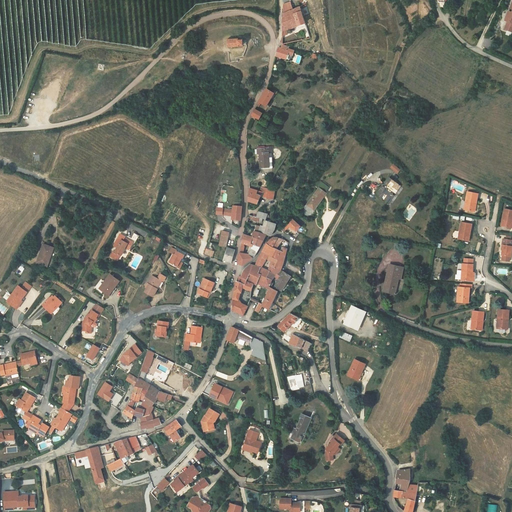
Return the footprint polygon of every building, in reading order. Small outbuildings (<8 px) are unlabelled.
[(511,3),(510,3),(507,13),(510,14),(509,17),(506,16),(506,19),(504,19),(502,25),(505,26),(502,34),(510,36),(511,32),(510,32),(511,28),(511,27),(511,3)] [(287,14),(285,15),(285,32),(301,26),(308,24),(304,12),(303,8),(294,12),(287,14)] [(244,47),(244,45),(248,45),(247,41),(244,41),(244,39),(229,39),(230,48),(244,47)] [(290,49),(291,47),(285,45),(283,49),(280,48),(278,53),(277,56),(288,59),(289,53),(290,49)] [(269,106),(277,93),(269,88),(262,101),(269,106)] [(260,119),(264,112),(256,109),(253,115),(260,119)] [(34,158),(35,161),(42,162),(42,158),(43,158),(45,157),(47,155),(47,152),(48,150),(47,148),(46,145),(44,143),(42,143),(39,142),(36,143),(34,144),(33,146),(32,146),(31,148),(31,151),(31,153),(33,156),(34,158)] [(257,145),(257,150),(258,150),(259,164),(268,163),(268,162),(272,161),(270,144),(257,145)] [(391,167),(399,173),(402,169),(394,163),(391,167)] [(402,180),(390,171),(385,178),(387,180),(385,183),(383,181),(377,188),(389,197),(392,194),(390,192),(396,182),(399,184),(402,180)] [(317,181),(319,183),(326,188),(330,182),(320,176),(317,181)] [(262,191),(272,193),(274,185),(265,183),(261,182),(260,186),(249,184),(247,197),(260,200),(262,191)] [(390,192),(392,194),(399,184),(396,182),(390,192)] [(319,183),(307,199),(314,204),(323,191),(326,188),(319,183)] [(464,189),(461,207),(471,209),(472,200),(474,200),(476,191),(464,189)] [(76,195),(73,194),(67,203),(71,205),(76,195)] [(511,214),(511,205),(502,204),(499,223),(509,224),(510,217),(511,217),(511,214)] [(239,219),(239,205),(232,205),(231,219),(239,219)] [(273,223),(274,220),(269,218),(264,217),(263,222),(260,221),(257,228),(266,230),(269,231),(273,223)] [(291,219),(287,224),(296,229),(300,224),(299,223),(291,219)] [(458,228),(461,228),(459,238),(468,239),(471,221),(460,219),(458,228)] [(252,227),(250,232),(263,235),(266,230),(257,228),(252,227)] [(121,238),(119,242),(117,246),(121,249),(122,250),(129,239),(132,240),(135,235),(123,228),(118,237),(121,238)] [(263,235),(250,232),(243,230),(241,237),(253,241),(248,251),(239,248),(237,259),(241,261),(244,259),(248,256),(252,253),(254,251),(263,235)] [(222,231),(219,243),(225,244),(227,232),(222,231)] [(265,240),(271,242),(276,234),(274,233),(270,234),(265,240)] [(281,235),(276,234),(271,242),(275,245),(281,235)] [(502,236),(501,242),(503,242),(503,247),(502,252),(511,253),(511,246),(511,242),(511,243),(511,236),(508,236),(504,236),(502,236)] [(252,263),(258,265),(265,251),(271,253),(275,245),(271,242),(265,240),(261,247),(252,263)] [(60,248),(51,244),(48,252),(45,251),(41,261),(51,265),(53,261),(60,248)] [(281,244),(280,247),(275,245),(271,253),(273,254),(281,257),(285,245),(281,244)] [(115,245),(112,250),(118,254),(121,249),(117,246),(115,245)] [(213,257),(215,252),(210,249),(206,247),(204,252),(213,257)] [(226,247),(223,258),(231,262),(234,249),(226,247)] [(180,266),(185,254),(178,250),(177,253),(175,252),(171,262),(180,266)] [(280,261),(281,257),(273,254),(271,260),(268,259),(266,267),(268,268),(273,269),(273,270),(279,265),(280,261)] [(473,257),(463,256),(463,260),(462,260),(461,277),(471,278),(471,270),(473,270),(474,262),(472,261),(473,257)] [(393,290),(397,276),(399,277),(402,264),(387,261),(381,287),(393,290)] [(240,271),(252,281),(254,281),(256,282),(256,280),(261,265),(258,265),(252,263),(250,262),(248,262),(244,265),(240,271)] [(266,267),(261,265),(256,280),(263,283),(268,285),(269,283),(266,282),(267,281),(268,277),(264,275),(268,268),(266,267)] [(273,270),(273,269),(268,268),(264,275),(268,277),(267,281),(281,288),(290,272),(283,267),(281,268),(279,265),(273,270)] [(119,276),(111,270),(99,283),(110,292),(117,284),(114,281),(119,276)] [(169,273),(163,270),(160,275),(162,277),(166,279),(169,273)] [(157,284),(155,283),(160,275),(151,271),(147,278),(149,279),(144,287),(153,292),(157,284)] [(251,286),(252,283),(252,281),(240,271),(238,271),(238,277),(235,277),(234,285),(233,294),(230,306),(242,311),(246,302),(243,301),(240,295),(242,289),(243,290),(245,284),(251,286)] [(208,296),(215,283),(204,277),(197,290),(208,296)] [(27,288),(18,281),(7,297),(15,303),(21,294),(22,295),(27,288)] [(468,287),(471,287),(472,281),(460,281),(460,286),(457,286),(456,298),(467,299),(468,287)] [(259,304),(267,307),(276,287),(269,283),(268,285),(266,288),(260,300),(259,304)] [(22,295),(21,294),(15,303),(19,305),(24,297),(22,295)] [(64,309),(68,305),(60,296),(57,299),(56,297),(47,305),(54,313),(61,307),(64,309)] [(96,296),(92,304),(100,308),(103,301),(99,298),(96,296)] [(86,315),(85,319),(83,319),(84,325),(88,325),(88,328),(94,328),(94,319),(91,318),(93,315),(95,316),(100,308),(92,304),(91,303),(90,303),(85,314),(86,315)] [(343,323),(356,328),(363,311),(351,306),(343,323)] [(511,307),(499,306),(499,326),(508,326),(509,315),(511,315),(511,307)] [(64,309),(61,307),(54,313),(57,315),(64,309)] [(475,309),(474,329),(483,329),(484,319),(486,319),(487,310),(475,309)] [(292,320),(294,321),(300,315),(293,311),(281,325),(285,329),(292,320)] [(157,320),(157,326),(159,327),(157,335),(165,337),(166,332),(164,332),(165,327),(167,328),(167,321),(157,320)] [(191,333),(186,332),(185,340),(197,341),(198,335),(201,335),(203,326),(192,324),(191,333)] [(262,339),(248,332),(229,324),(225,336),(233,339),(235,333),(250,338),(248,344),(253,346),(263,350),(262,339)] [(341,331),(338,337),(349,341),(352,335),(341,331)] [(291,342),(298,345),(301,338),(295,335),(291,342)] [(312,343),(301,338),(298,345),(309,351),(312,343)] [(100,343),(93,339),(87,351),(93,354),(100,343)] [(123,354),(123,355),(120,360),(128,365),(130,362),(130,363),(142,353),(135,345),(123,354)] [(25,361),(31,360),(41,358),(39,349),(24,351),(25,356),(25,361)] [(154,354),(148,351),(142,367),(149,369),(154,354)] [(344,371),(357,377),(361,369),(358,368),(362,360),(351,355),(344,371)] [(7,365),(3,366),(3,367),(4,370),(5,375),(10,374),(11,379),(12,379),(23,377),(19,362),(7,365)] [(144,378),(146,370),(141,367),(139,372),(137,379),(135,384),(152,392),(157,394),(160,387),(144,378)] [(128,375),(137,379),(139,372),(131,368),(128,375)] [(304,387),(301,374),(295,376),(298,388),(304,387)] [(75,406),(77,407),(79,390),(81,390),(82,379),(73,378),(72,382),(67,381),(66,387),(65,393),(67,394),(66,405),(68,405),(75,406)] [(112,383),(104,379),(100,386),(97,391),(98,392),(105,395),(112,383)] [(152,392),(135,384),(132,394),(130,402),(123,412),(131,416),(136,413),(138,408),(133,406),(135,400),(142,403),(144,399),(148,401),(152,392)] [(233,392),(215,384),(210,396),(227,404),(233,392)] [(156,395),(161,397),(169,400),(172,392),(160,387),(157,394),(156,395)] [(153,403),(156,395),(157,394),(152,392),(148,401),(153,403)] [(24,402),(20,408),(29,413),(38,400),(29,394),(24,402)] [(156,404),(158,405),(161,397),(156,395),(153,403),(156,404)] [(145,408),(141,416),(151,414),(156,404),(153,403),(148,401),(145,408)] [(65,410),(71,414),(75,406),(68,405),(65,410)] [(139,405),(138,408),(136,413),(141,416),(145,408),(141,406),(139,405)] [(217,411),(207,405),(203,412),(202,412),(199,416),(202,418),(200,421),(201,427),(205,425),(205,424),(210,422),(209,419),(210,417),(212,418),(217,411)] [(71,414),(65,410),(61,417),(56,426),(65,431),(74,415),(71,414)] [(35,416),(29,413),(26,419),(31,422),(35,416)] [(308,417),(299,413),(297,416),(293,426),(290,425),(288,429),(290,430),(288,435),(296,439),(300,431),(301,431),(308,417)] [(45,426),(46,423),(39,419),(35,416),(31,422),(29,425),(40,432),(39,434),(44,437),(50,428),(45,426)] [(160,423),(158,417),(154,419),(144,422),(141,423),(143,428),(160,423)] [(182,428),(175,420),(164,427),(167,432),(171,437),(173,441),(175,444),(182,441),(177,432),(182,428)] [(256,430),(247,427),(240,447),(249,450),(250,447),(255,449),(258,443),(253,441),(254,438),(256,430)] [(0,440),(6,438),(6,439),(16,438),(16,428),(4,428),(4,431),(0,431),(0,440)] [(342,437),(334,431),(329,437),(330,438),(324,445),(325,446),(323,448),(323,458),(330,457),(329,452),(331,452),(331,449),(336,444),(335,443),(337,440),(339,441),(342,437)] [(133,453),(144,449),(139,433),(128,436),(117,439),(123,457),(133,453)] [(101,443),(79,450),(80,454),(92,452),(98,480),(105,478),(100,451),(103,450),(110,448),(109,442),(101,444),(101,443)] [(154,442),(147,445),(150,452),(158,449),(154,442)] [(207,453),(202,448),(196,454),(201,459),(207,453)] [(122,457),(109,462),(111,469),(125,463),(122,457)] [(196,474),(200,471),(195,465),(191,468),(190,466),(183,472),(190,480),(197,475),(196,474)] [(395,483),(400,484),(408,485),(408,484),(409,484),(409,469),(397,470),(395,483)] [(179,489),(190,480),(183,472),(179,475),(180,476),(177,479),(173,482),(179,489)] [(211,481),(207,475),(195,484),(199,489),(200,488),(202,486),(204,485),(207,485),(211,481)] [(166,476),(159,483),(163,487),(170,480),(166,476)] [(417,502),(414,502),(416,491),(417,485),(409,484),(408,484),(408,485),(406,492),(399,491),(394,490),(394,496),(408,499),(404,511),(406,511),(412,511),(414,506),(416,506),(417,502)] [(408,485),(400,484),(399,491),(406,492),(408,485)] [(156,496),(163,490),(159,486),(153,492),(156,496)] [(21,490),(6,491),(7,508),(17,507),(17,505),(22,504),(22,502),(26,502),(26,507),(31,507),(31,502),(37,501),(37,494),(30,494),(30,492),(25,493),(24,495),(21,495),(21,490)] [(200,494),(195,495),(190,503),(195,506),(195,509),(200,511),(203,511),(205,511),(208,511),(209,511),(213,505),(212,502),(209,500),(208,499),(206,497),(205,498),(203,496),(202,495),(200,494)] [(288,501),(288,495),(278,496),(278,506),(288,506),(288,510),(298,510),(298,501),(288,501)] [(237,511),(239,503),(227,501),(225,511),(237,511)] [(359,504),(348,502),(347,508),(348,508),(347,511),(356,511),(357,510),(358,510),(359,508),(361,508),(363,503),(360,501),(359,504)]
